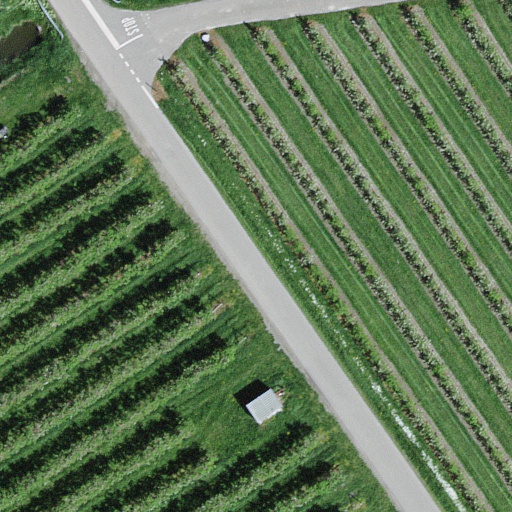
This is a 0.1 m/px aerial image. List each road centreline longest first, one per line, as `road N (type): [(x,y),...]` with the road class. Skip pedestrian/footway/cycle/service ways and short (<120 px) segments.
road 1 (unclassified): [(94,56),(407,511)]
road 2 (unclassified): [(94,56),(203,25),(386,0)]
